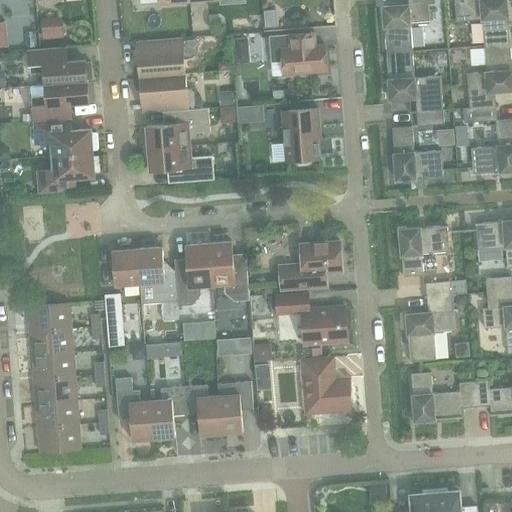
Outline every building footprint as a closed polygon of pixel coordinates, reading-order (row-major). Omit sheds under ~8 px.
[(383,7),(386,53),(412,51),(410,25),(429,23),(428,4),(435,3),(434,0),(407,0),(408,5),(383,7)] [(482,19),(484,46),(510,44),(506,0),(454,0),(456,21),(482,19)] [(41,17),(43,38),(63,37),(62,16),(41,17)] [(315,33),(297,34),(269,36),(271,63),(282,62),(283,75),(327,72),(325,45),(316,46),(315,33)] [(134,72),(135,77),(185,74),(183,58),(188,58),(191,57),(194,55),(196,51),(197,47),(196,37),(138,41),(140,66),(138,66),(136,71),(135,71),(134,72)] [(511,69),(510,44),(484,46),(486,72),(467,74),(470,108),(498,105),(496,105),(495,92),(511,90),(511,69)] [(71,47),(72,58),(87,56),(86,45),(71,47)] [(45,85),(87,81),(87,80),(92,79),(91,62),(86,62),(86,60),(62,62),(60,48),(28,50),(30,74),(44,73),(45,85)] [(411,112),(443,110),(440,76),(414,78),(412,51),(386,53),(390,100),(415,98),(416,111),(411,112)] [(186,90),(185,74),(135,77),(135,84),(136,84),(137,84),(139,89),(142,89),(143,113),(170,111),(202,109),(201,99),(199,95),(197,91),(194,91),(190,90),(186,90)] [(31,86),(33,122),(65,119),(66,119),(65,105),(89,103),(89,101),(94,100),(93,83),(87,84),(87,81),(45,85),(31,86)] [(254,96),(239,96),(239,114),(255,114),(254,96)] [(470,108),(463,108),(464,123),(496,120),(497,120),(496,107),(498,107),(498,105),(470,108)] [(143,141),(143,149),(190,146),(189,134),(210,132),(209,108),(202,109),(170,111),(171,124),(146,126),(147,133),(143,141)] [(318,109),(282,111),(284,144),(272,145),(273,161),(285,161),(286,161),(297,160),(297,162),(299,164),(307,164),(309,161),(309,160),(320,159),(317,127),(319,127),(318,109)] [(443,110),(411,112),(411,113),(417,113),(418,126),(444,124),(443,110)] [(498,146),(471,148),(473,174),(511,170),(511,118),(497,120),(496,120),(498,146)] [(65,131),(65,119),(33,122),(35,144),(51,143),(52,156),(93,153),(93,149),(98,149),(96,133),(91,134),(91,129),(65,131)] [(412,126),(392,128),(396,180),(443,176),(441,150),(414,152),(412,126)] [(191,157),(190,146),(143,149),(145,158),(149,165),(150,172),(175,170),(176,183),(214,180),(212,156),(191,157)] [(37,171),(38,193),(70,191),(69,179),(95,177),(94,172),(99,172),(98,156),(93,157),(93,153),(52,156),(53,170),(37,171)] [(507,269),(511,268),(511,220),(475,223),(475,225),(476,225),(478,249),(505,247),(507,269)] [(400,229),(403,277),(423,275),(422,254),(449,252),(447,227),(448,227),(448,226),(400,229)] [(209,243),(212,286),(224,285),(225,293),(234,301),(249,300),(247,266),(233,267),(231,241),(209,243)] [(279,266),(281,290),(327,286),(326,272),(342,271),(340,241),(300,244),(302,264),(279,266)] [(175,271),(178,306),(192,305),(201,295),(200,286),(212,286),(209,243),(186,245),(188,270),(175,271)] [(162,247),(137,249),(140,284),(141,304),(161,302),(163,320),(171,320),(179,319),(178,306),(175,271),(164,272),(162,247)] [(115,286),(140,284),(137,249),(112,251),(115,286)] [(487,292),(511,289),(511,283),(511,276),(485,278),(487,292)] [(427,296),(424,296),(424,297),(453,295),(467,293),(466,280),(451,281),(426,283),(427,296)] [(125,320),(140,320),(139,286),(124,286),(125,320)] [(511,289),(487,292),(488,308),(482,308),(484,328),(506,326),(508,354),(511,353),(511,289)] [(304,345),(348,342),(345,306),(309,309),(308,293),(276,295),(277,315),(301,313),(304,345)] [(120,294),(104,295),(105,301),(107,325),(108,347),(124,346),(123,332),(123,323),(120,294)] [(410,362),(411,362),(436,360),(434,332),(455,330),(453,295),(424,297),(424,298),(427,297),(428,313),(406,314),(410,362)] [(29,307),(31,331),(71,328),(69,304),(29,307)] [(90,314),(91,327),(101,326),(100,313),(90,314)] [(101,326),(91,327),(92,339),(102,339),(101,326)] [(31,331),(33,355),(73,352),(71,328),(31,331)] [(488,347),(487,334),(473,335),(474,348),(488,347)] [(286,338),(271,339),(272,349),(287,348),(286,338)] [(33,355),(35,379),(75,376),(73,352),(33,355)] [(239,355),(240,369),(267,367),(266,353),(239,355)] [(334,357),(301,359),(304,398),(305,414),(318,413),(320,413),(324,417),(333,416),(337,412),(353,411),(351,383),(336,384),(336,378),(334,357)] [(95,380),(105,379),(104,361),(94,362),(95,380)] [(431,365),(433,378),(455,375),(454,362),(431,365)] [(475,409),(476,409),(473,382),(459,383),(460,392),(433,394),(431,372),(411,374),(415,421),(463,417),(463,416),(462,416),(461,408),(474,407),(475,409)] [(77,400),(75,376),(35,379),(36,403),(77,400)] [(154,439),(151,401),(140,402),(139,390),(133,391),(132,377),(115,379),(118,420),(130,419),(132,441),(154,439)] [(105,379),(95,380),(97,399),(106,398),(105,379)] [(489,380),(473,382),(476,409),(477,408),(477,407),(490,406),(491,414),(490,414),(490,415),(511,413),(511,387),(489,389),(489,380)] [(228,383),(218,384),(219,396),(221,434),(243,432),(241,410),(253,409),(251,381),(228,383)] [(207,385),(184,387),(186,414),(198,414),(200,436),(221,434),(219,396),(208,396),(207,385)] [(151,401),(154,439),(175,437),(173,415),(186,414),(184,387),(160,388),(161,400),(151,401)] [(36,403),(38,427),(78,424),(77,400),(36,403)] [(98,423),(108,422),(107,409),(97,410),(98,423)] [(108,422),(98,423),(99,435),(109,435),(108,422)] [(80,449),(78,424),(38,427),(40,452),(80,449)] [(447,488),(435,489),(436,511),(477,511),(477,507),(464,508),(464,510),(460,510),(458,491),(447,492),(447,488)] [(436,511),(435,489),(423,490),(423,494),(412,495),(412,511),(436,511)]
